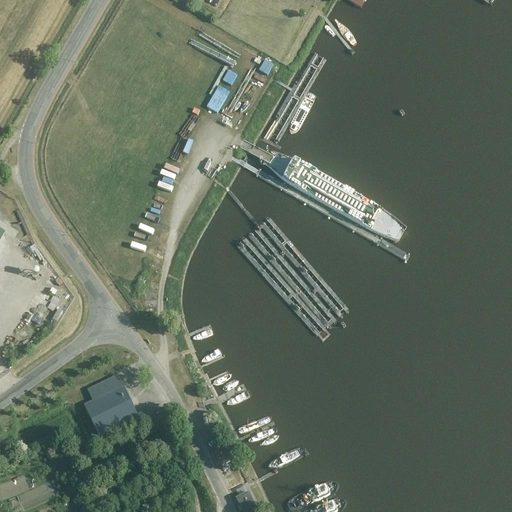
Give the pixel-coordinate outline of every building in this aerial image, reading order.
[(267,61),(262,71),(271,76),(276,65),(267,61)] [(118,376),(116,371),(94,382),(96,386),(118,376)] [(138,418),(124,389),(85,408),(99,437),(138,418)] [(157,421),(153,411),(142,415),(146,425),(157,421)] [(257,511),(249,495),(236,501),(241,511),(257,511)]
